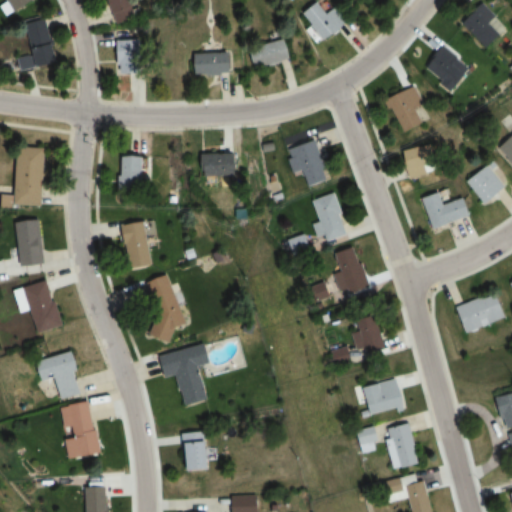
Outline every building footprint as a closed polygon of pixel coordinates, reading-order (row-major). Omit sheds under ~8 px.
[(33,0),(8,0),(18,12),(33,0)] [(111,0),(120,24),(148,14),(144,4),(138,6),(136,0),(111,0)] [(353,19),(339,2),(327,12),(318,1),(301,13),(324,42),(353,19)] [(485,49),(507,28),(483,3),(461,23),(485,49)] [(58,63),(52,20),(30,23),(36,66),(58,63)] [(256,68),(295,59),(291,39),(251,48),(256,68)] [(121,40),(121,73),(148,73),(148,40),(121,40)] [(452,92),(471,69),(444,46),(425,69),(452,92)] [(194,73),(236,73),(236,52),(194,52),(194,73)] [(431,116),(412,87),(391,101),(410,130),(431,116)] [(511,134),(496,150),(511,165),(511,134)] [(316,140),(285,150),(292,174),(302,171),(308,187),(329,180),(316,140)] [(404,151),(409,175),(441,169),(436,145),(404,151)] [(15,204),(43,205),(45,148),(16,148),(15,204)] [(202,153),(202,175),(242,175),(242,153),(202,153)] [(122,154),(121,189),(146,189),(146,154),(122,154)] [(506,189),(488,165),(466,181),(484,206),(506,189)] [(349,237),(336,193),(313,199),(320,222),(315,223),(319,235),(324,234),(327,243),(349,237)] [(467,197),(447,205),(442,194),(425,200),(436,229),(473,215),(467,197)] [(15,221),(20,267),(46,264),(41,218),(15,221)] [(124,224),(133,268),(156,263),(146,220),(124,224)] [(370,286),(357,247),(329,256),(342,296),(370,286)] [(190,323),(170,273),(148,282),(163,318),(151,323),(156,336),(162,334),(165,342),(176,338),(173,330),(190,323)] [(64,327),(52,280),(16,289),(22,312),(34,309),(40,333),(64,327)] [(507,319),(499,293),(456,306),(463,332),(507,319)] [(356,350),(365,347),(367,354),(386,348),(376,313),(356,319),(361,334),(352,337),(356,350)] [(211,400),(202,366),(214,363),(209,343),(160,355),(165,378),(180,374),(187,406),(211,400)] [(86,394),(74,352),(40,361),(46,383),(59,380),(64,400),(86,394)] [(406,408),(400,379),(363,387),(370,416),(406,408)] [(511,393),(500,396),(508,431),(511,431),(511,436),(511,393)] [(104,453),(94,402),(63,408),(73,459),(104,453)] [(393,470),(420,464),(411,424),(384,430),(393,470)] [(211,431),(184,433),(186,471),(214,469),(211,431)] [(112,511),(112,487),(90,487),(90,511),(112,511)] [(259,511),(259,495),(236,495),(235,511),(259,511)]
